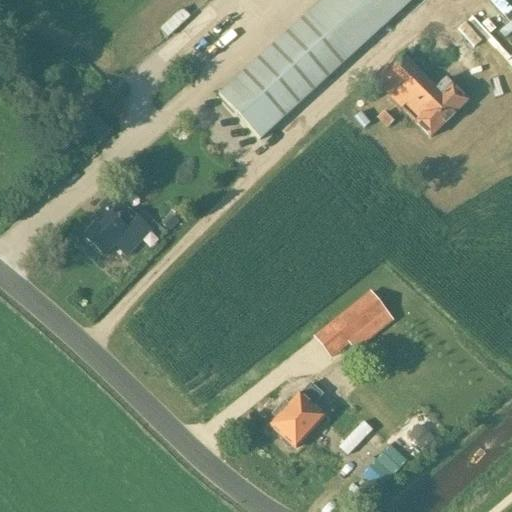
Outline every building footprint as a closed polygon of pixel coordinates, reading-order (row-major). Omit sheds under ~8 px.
[(321,0),(216,98),(257,143),(411,0),(321,0)] [(511,7),(506,0),(492,0),(491,1),(507,22),(499,28),(505,36),(511,30),(511,7)] [(490,2),(480,10),(496,30),(506,22),(490,2)] [(467,103),(451,88),(447,82),(461,68),(459,65),(461,62),(447,49),(451,44),(433,26),(419,39),(374,84),(415,123),(430,139),(467,103)] [(505,67),(488,50),(483,54),(474,44),(461,56),(472,68),(468,72),(484,88),(505,67)] [(109,197),(98,209),(104,215),(83,239),(104,258),(113,247),(126,258),(149,232),(109,197)] [(370,295),(333,325),(348,345),(386,315),(370,295)] [(271,416),(276,421),(270,427),(281,438),(280,444),(287,451),(294,450),(323,419),(311,408),(322,396),(310,385),(290,406),(285,401),(271,416)] [(417,429),(409,438),(422,451),(431,442),(417,429)]
